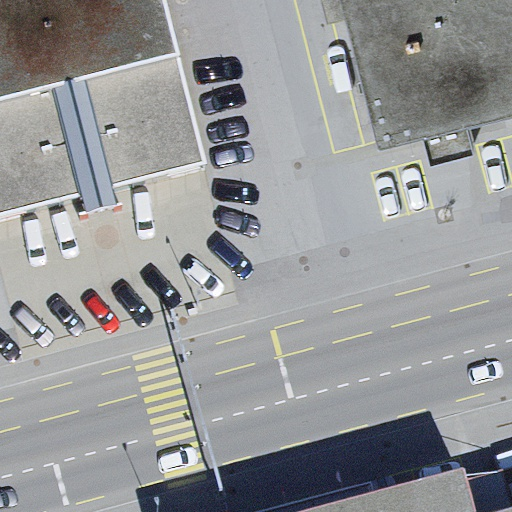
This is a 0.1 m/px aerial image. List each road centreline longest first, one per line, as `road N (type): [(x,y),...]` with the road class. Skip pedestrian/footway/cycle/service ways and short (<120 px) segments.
road 1 (primary): [(0,475),(511,340)]
road 2 (unknown): [(349,383),(251,0)]
